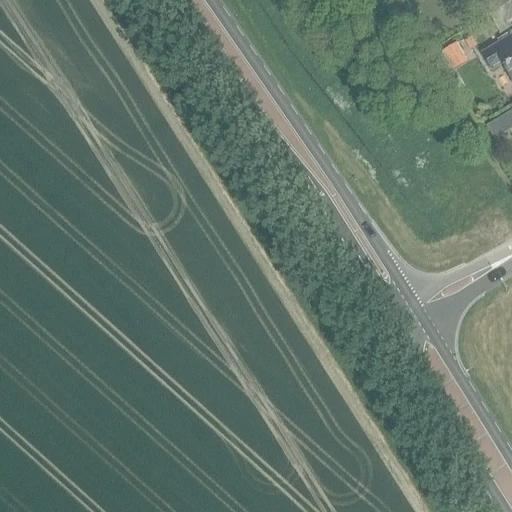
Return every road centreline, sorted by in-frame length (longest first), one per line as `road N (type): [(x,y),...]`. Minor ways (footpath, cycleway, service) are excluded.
road 1 (primary): [(407,319),(194,0)]
road 2 (primary): [(511,485),(407,319)]
road 3 (tertiary): [(407,319),(511,257)]
